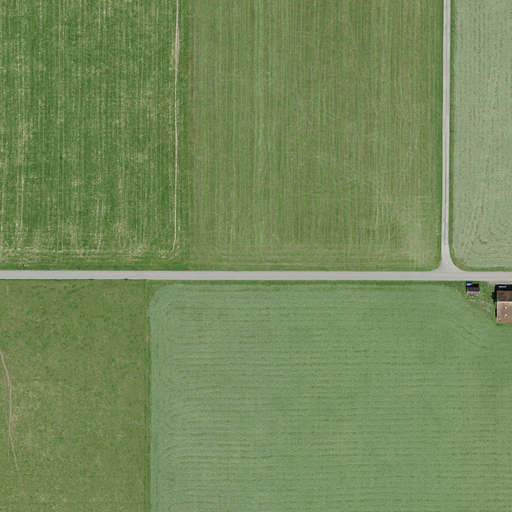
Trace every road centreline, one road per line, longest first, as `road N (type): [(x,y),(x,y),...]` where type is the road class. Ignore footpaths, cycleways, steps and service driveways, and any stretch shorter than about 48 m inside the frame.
road 1 (track): [(511,278),(0,276)]
road 2 (track): [(447,0),(446,278)]
